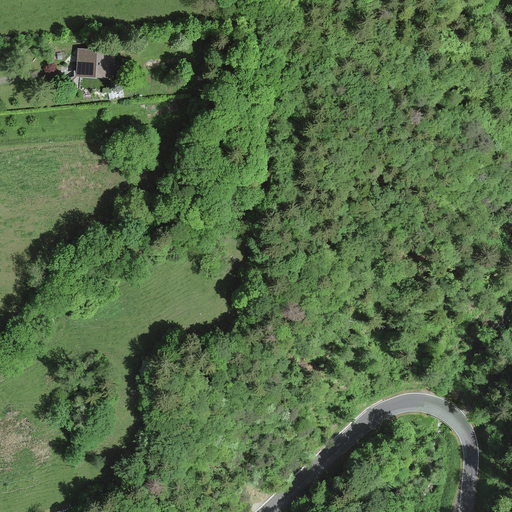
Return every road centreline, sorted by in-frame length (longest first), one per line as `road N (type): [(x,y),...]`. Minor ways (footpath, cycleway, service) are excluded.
road 1 (track): [(0,373),(39,337),(74,286),(190,195),(255,47),(249,0)]
road 2 (tertiary): [(466,511),(466,431),(444,408),(418,401),(373,417),(268,511)]
